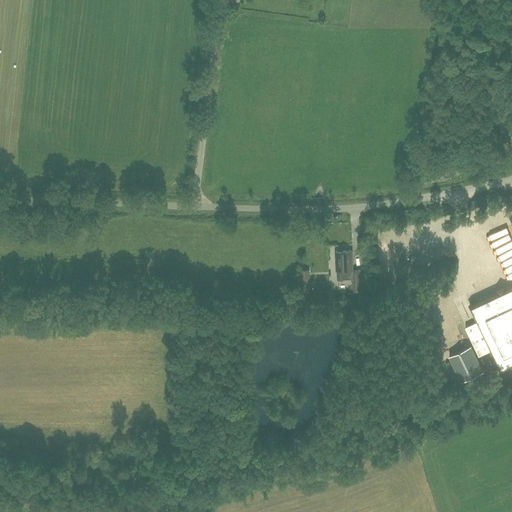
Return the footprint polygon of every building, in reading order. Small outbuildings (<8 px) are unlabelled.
[(490,240),(492,246),(511,238),(511,234),(511,232),(490,240)] [(352,291),(361,290),(360,270),(352,270),(351,251),(336,251),(336,270),(337,270),(337,280),(352,279),(352,291)] [(301,270),(301,279),(302,288),(309,288),(309,279),(308,269),(301,270)] [(478,321),(466,327),(479,356),(491,350),(501,371),(511,367),(510,366),(511,364),(511,284),(507,287),(506,286),(496,291),(497,292),(470,305),(478,321)] [(471,345),(450,355),(462,381),(483,372),(471,345)]
